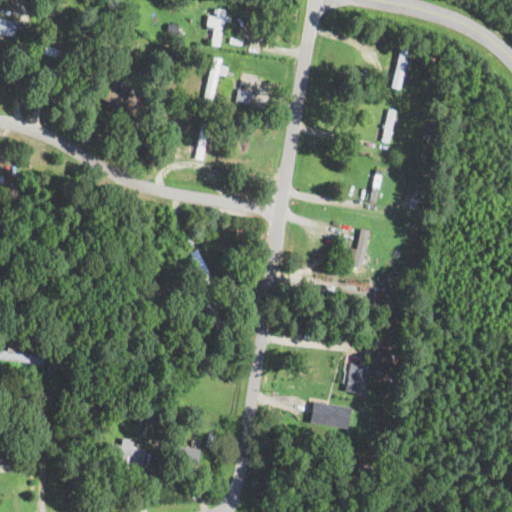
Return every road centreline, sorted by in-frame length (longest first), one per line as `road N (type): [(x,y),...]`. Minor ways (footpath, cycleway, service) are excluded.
road 1 (residential): [(222,511),(245,441),(313,0)]
road 2 (residential): [(280,212),(133,184),(0,119)]
road 3 (residential): [(511,55),(477,29),(382,0)]
